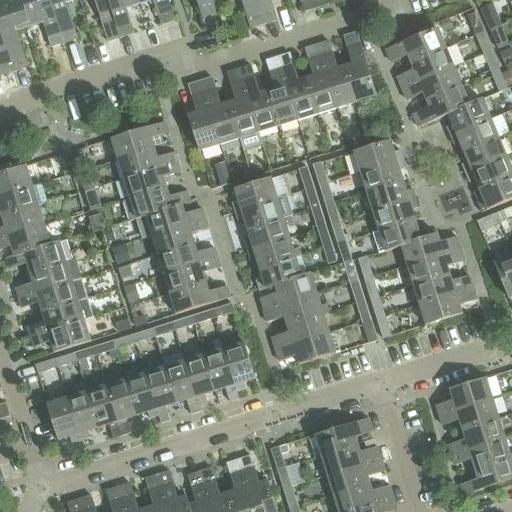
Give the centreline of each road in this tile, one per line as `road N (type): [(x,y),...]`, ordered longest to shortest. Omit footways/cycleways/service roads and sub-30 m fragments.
road 1 (residential): [(0,107),(174,52),(196,68),(384,12),(389,0)]
road 2 (residential): [(42,486),(376,387)]
road 3 (residential): [(376,387),(511,348)]
road 4 (residential): [(421,511),(376,387)]
